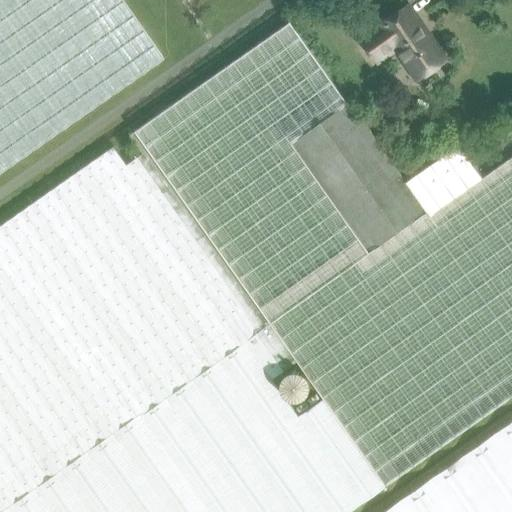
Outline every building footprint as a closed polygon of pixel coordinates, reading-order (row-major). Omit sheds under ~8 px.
[(0,0),(0,169),(63,126),(162,58),(121,0),(0,0)] [(382,28),(362,42),(375,61),(394,48),(417,80),(446,60),(407,5),(379,24),(382,28)] [(0,227),(0,511),(350,511),(395,481),(511,397),(511,151),(497,162),(482,172),(370,251),(290,141),(349,99),(298,29),(291,19),(173,102),(145,122),(140,125),(130,134),(127,136),(140,153),(124,166),(112,148),(63,184),(0,227)] [(349,99),(290,141),(370,251),(482,172),(474,161),(461,144),(408,181),(382,145),(349,99)] [(511,511),(511,420),(400,501),(383,511),(511,511)]
